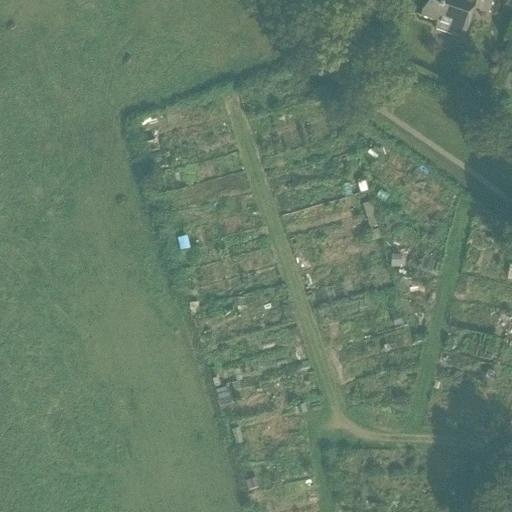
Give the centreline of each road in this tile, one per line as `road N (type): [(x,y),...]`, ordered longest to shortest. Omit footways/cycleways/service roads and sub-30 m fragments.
road 1 (track): [(345,434),(233,105)]
road 2 (track): [(413,438),(462,215)]
road 3 (track): [(511,457),(345,434)]
